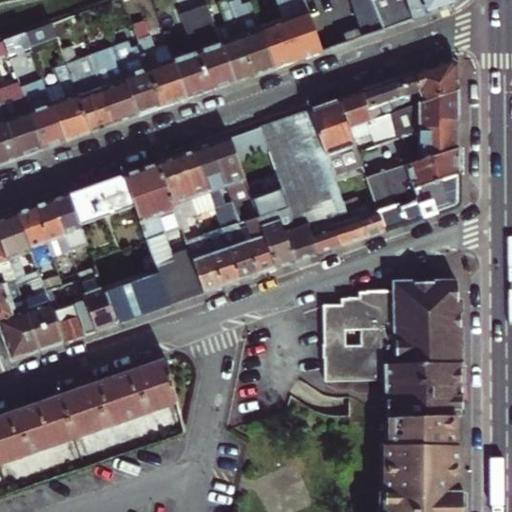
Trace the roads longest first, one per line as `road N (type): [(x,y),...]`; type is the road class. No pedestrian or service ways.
road 1 (residential): [(0,194),(430,40),(503,32)]
road 2 (residential): [(505,230),(447,234),(207,321)]
road 3 (residential): [(85,511),(199,471),(217,344),(207,321)]
road 4 (residential): [(207,321),(0,391)]
road 5 (primary): [(503,32),(505,230)]
road 6 (primary): [(506,326),(507,511)]
